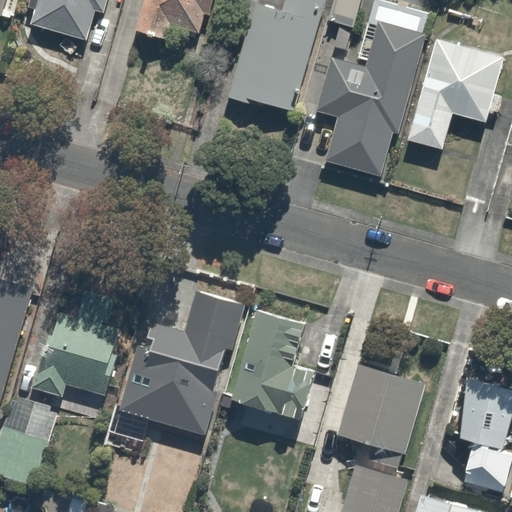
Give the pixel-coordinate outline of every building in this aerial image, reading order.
[(0,0),(0,15),(7,18),(11,0),(0,0)] [(39,0),(31,28),(89,45),(100,11),(108,13),(112,0),(39,0)] [(134,0),(125,34),(158,42),(163,21),(193,29),(201,0),(134,0)] [(281,0),(281,1),(278,0),(245,0),(218,93),(289,115),(323,0),(281,0)] [(357,0),(329,0),(324,21),(350,29),(357,0)] [(357,59),(324,49),(306,111),(325,117),(313,157),(376,176),(420,30),(370,15),(357,59)] [(398,137),(437,149),(448,112),(479,121),(499,54),(429,33),(398,137)] [(0,273),(0,409),(35,284),(0,273)] [(236,305),(182,292),(171,335),(137,326),(113,422),(201,444),(236,305)] [(48,302),(26,387),(58,395),(61,383),(90,390),(109,318),(48,302)] [(291,364),(303,323),(256,309),(229,400),(299,421),(314,370),(291,364)] [(347,358),(326,431),(364,442),(360,456),(398,467),(423,380),(347,358)] [(511,381),(461,366),(440,433),(465,440),(455,476),(489,486),(511,410),(511,381)] [(52,404),(7,392),(0,417),(0,472),(31,481),(52,404)] [(395,511),(406,476),(349,460),(333,511),(395,511)] [(495,511),(497,508),(414,483),(405,511),(495,511)] [(118,511),(123,502),(87,489),(78,511),(118,511)]
